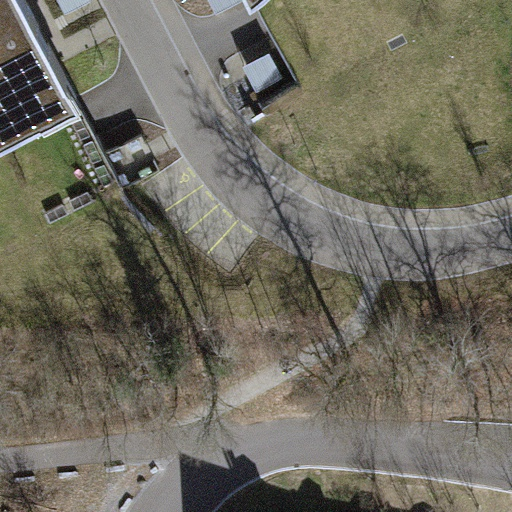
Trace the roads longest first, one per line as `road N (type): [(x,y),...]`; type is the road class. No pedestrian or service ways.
road 1 (residential): [(129,0),(216,154),(296,226),(378,257),(511,240)]
road 2 (residential): [(166,511),(191,474),(252,447),(364,444),(511,468)]
